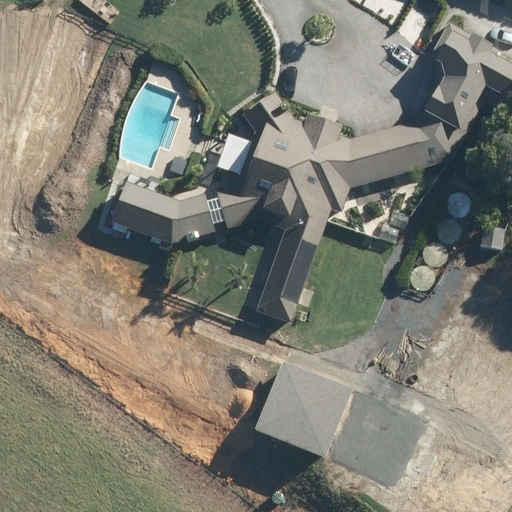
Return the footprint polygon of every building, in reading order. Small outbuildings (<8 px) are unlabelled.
[(263,307),(291,317),(330,203),(341,206),(349,183),(426,162),(414,123),(349,140),(330,134),(327,142),(308,136),(312,127),(292,121),(273,95),(269,98),(267,96),(250,108),(251,111),(246,114),(266,140),(252,182),(220,192),(222,198),(220,198),(226,219),(228,218),(230,224),(260,215),(291,225),(263,307)] [(496,258),(511,236),(511,210),(504,204),(474,241),(496,258)] [(425,263),(435,274),(454,257),(439,240),(420,257),(425,263)] [(435,274),(425,263),(407,279),(423,298),(441,281),(435,274)] [(313,347),(315,348),(323,349),(326,348),(328,347),(331,346),(333,344),(334,342),(336,340),(337,338),(337,335),(337,332),(337,330),(336,327),(335,325),(333,323),(331,321),(329,319),(327,318),(324,317),(322,317),(319,317),(316,318),(314,319),(312,320),(310,322),(308,324),(307,326),(306,328),(305,331),(305,334),(305,336),(306,339),(307,341),(309,343),(311,345),(313,347)]
